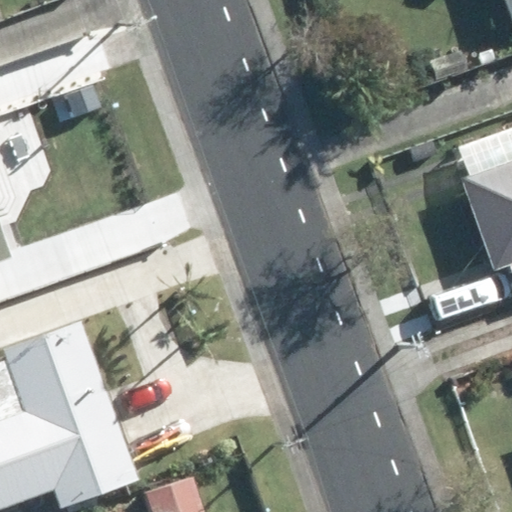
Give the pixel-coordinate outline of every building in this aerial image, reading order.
[(511,0),(502,0),(509,18),(511,17),(511,0)] [(494,37),(465,48),(472,69),(502,58),(494,37)] [(462,171),(456,174),(487,263),(503,258),(506,267),(511,264),(511,117),(451,138),(462,171)] [(0,497),(45,482),(52,500),(132,470),(75,312),(0,338),(0,497)] [(198,511),(187,474),(140,488),(147,511),(198,511)]
